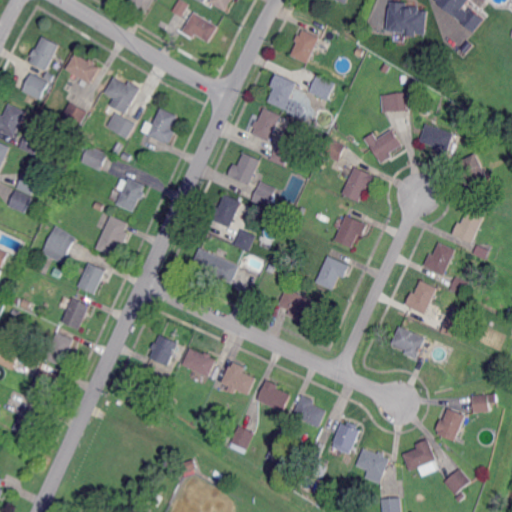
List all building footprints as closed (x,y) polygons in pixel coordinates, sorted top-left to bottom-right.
[(147,0),(142,9),(129,2),(130,0),(147,0)] [(183,18),(173,13),(181,0),(191,5),(183,18)] [(232,0),(227,12),(210,3),(211,0),(232,0)] [(469,13),(472,9),(486,21),(475,34),(437,1),(437,0),(472,0),(465,9),(469,13)] [(426,36),(417,35),(417,37),(396,35),(396,33),(388,32),(391,3),(408,5),(407,7),(420,8),(420,11),(428,12),(426,36)] [(211,43),(198,35),(196,39),(185,32),(197,12),(221,26),(211,43)] [(322,39),(310,65),(293,57),(299,43),(297,42),(300,34),(303,36),(305,31),(322,39)] [(49,71),(32,62),(35,57),(33,56),(37,48),(39,49),(45,37),(61,45),(49,71)] [(93,84),(69,69),(78,54),(102,69),(93,84)] [(43,99),(25,91),(33,74),(51,82),(43,99)] [(300,116),(270,103),(276,89),(273,88),(279,75),(299,85),(292,100),(306,107),(309,111),(307,115),(300,116)] [(329,102),(310,93),(318,76),(337,84),(329,102)] [(129,86),(131,82),(143,90),(131,109),(107,93),(116,78),(129,86)] [(411,112),(393,114),(393,112),(385,112),(384,97),(390,96),(390,95),(409,94),(411,112)] [(81,127),(63,117),(72,102),(89,112),(81,127)] [(17,137),(0,128),(0,118),(2,114),(5,116),(11,104),(28,112),(17,137)] [(170,147),(148,137),(161,110),(178,118),(172,130),(176,132),(170,147)] [(273,143),(256,136),(259,129),(256,128),(259,122),(262,123),(268,110),(284,117),(273,143)] [(129,139),(110,127),(118,112),(138,124),(129,139)] [(449,158),(436,154),(438,149),(422,143),(429,126),(456,135),(449,158)] [(403,146),(391,154),(393,158),(383,164),(367,140),(375,134),(378,140),(393,131),(403,146)] [(36,155),(22,148),(29,132),(43,139),(36,155)] [(341,161),(326,154),(333,139),(348,145),(341,161)] [(286,167),(271,161),(279,142),(294,149),(286,167)] [(0,169),(0,143),(10,148),(0,169)] [(119,156),(112,152),(118,143),(124,147),(119,156)] [(103,170),(84,162),(91,146),(110,155),(103,170)] [(310,160),(302,157),(306,149),(313,153),(310,160)] [(130,161),(123,158),(126,152),(132,155),(130,161)] [(252,185),(231,175),(236,164),(240,166),(246,153),(263,160),(252,185)] [(473,189),(471,186),(468,188),(463,177),(467,175),(461,163),(478,155),(490,181),(473,189)] [(371,190),(367,188),(360,204),(343,196),(356,168),(377,178),(371,190)] [(34,196),(19,188),(26,173),(41,181),(34,196)] [(144,201),(142,200),(136,214),(118,206),(130,179),(148,187),(145,193),(147,194),(144,201)] [(278,210),(270,205),(268,208),(253,201),(262,182),(277,189),(274,196),(283,200),(278,210)] [(27,213),(11,206),(17,191),(33,198),(27,213)] [(230,229),(213,221),(216,216),(213,214),(216,208),(218,209),(225,195),(242,203),(230,229)] [(43,211),(37,209),(40,203),(45,205),(43,211)] [(262,214),(254,210),(256,206),(264,209),(262,214)] [(305,216),(300,214),(302,207),(308,210),(305,216)] [(475,245),(455,236),(460,224),(464,225),(470,211),(487,219),(475,245)] [(125,246),(121,244),(114,258),(97,250),(113,216),(130,225),(126,232),(131,234),(125,246)] [(363,237),(361,236),(354,250),(337,242),(348,217),(368,226),(363,237)] [(67,258),(46,247),(55,230),(76,241),(67,258)] [(249,253),(234,246),(242,230),(257,237),(249,253)] [(445,278),(425,268),(431,255),(434,257),(441,243),(458,251),(445,278)] [(4,268),(0,266),(0,247),(11,252),(4,268)] [(235,285),(221,279),(220,283),(206,276),(208,272),(195,266),(203,250),(243,268),(235,285)] [(345,280),(340,277),(334,291),(317,284),(329,257),(351,267),(345,280)] [(97,297),(79,288),(91,265),(108,273),(97,297)] [(274,275),(268,271),(272,265),(278,269),(274,275)] [(466,297),(452,290),(458,278),(472,284),(466,297)] [(428,316),(407,307),(414,293),(416,295),(422,281),(440,289),(428,316)] [(320,326),(304,319),(302,323),(290,318),(292,313),(281,308),(289,291),(328,309),(320,326)] [(81,332),(64,324),(75,300),(92,308),(81,332)] [(458,340),(443,333),(450,317),(465,324),(458,340)] [(419,362),(407,356),(409,352),(394,345),(401,328),(429,340),(419,362)] [(63,367),(46,359),(58,334),(75,342),(63,367)] [(170,368),(153,360),(156,352),(154,351),(157,344),(159,345),(163,337),(181,345),(170,368)] [(13,371),(0,365),(0,346),(1,344),(21,353),(13,371)] [(206,354),(207,352),(213,357),(219,360),(211,378),(184,365),(193,347),(206,354)] [(248,370),(245,374),(258,381),(250,397),(239,392),(237,396),(229,392),(231,388),(223,384),(231,367),(234,368),(236,364),(248,370)] [(46,403),(29,396),(41,371),(57,379),(46,403)] [(284,414),(258,402),(268,381),(279,386),(277,390),(292,397),(284,414)] [(475,413),(473,396),(496,393),(498,402),(490,403),(491,411),(475,413)] [(320,429),(294,417),(303,396),(316,402),(314,406),(328,412),(320,429)] [(176,409),(170,406),(172,400),(179,402),(176,409)] [(30,438),(13,430),(24,404),(42,411),(30,438)] [(458,444),(441,438),(443,433),(439,432),(443,422),(446,423),(451,411),(468,418),(458,444)] [(360,426),(358,429),(363,431),(355,450),(354,450),(351,455),(334,447),(344,423),(349,425),(350,422),(360,426)] [(249,451),(233,443),(240,427),(257,434),(249,451)] [(227,446),(219,441),(222,437),(230,442),(227,446)] [(412,472),(405,454),(419,448),(418,444),(431,439),(440,461),(412,472)] [(320,462),(311,458),(319,441),(328,445),(320,462)] [(285,466),(269,459),(276,443),(292,450),(285,466)] [(379,455),(380,453),(387,456),(386,458),(392,461),(382,485),(368,479),(371,472),(359,467),(366,450),(379,455)] [(184,475),(181,466),(197,461),(200,470),(184,475)] [(323,478),(315,475),(321,463),(328,466),(323,478)] [(458,496),(447,484),(462,470),(473,482),(458,496)] [(461,504),(457,499),(463,493),(467,498),(461,504)] [(383,511),(382,501),(402,500),(402,511),(383,511)]
